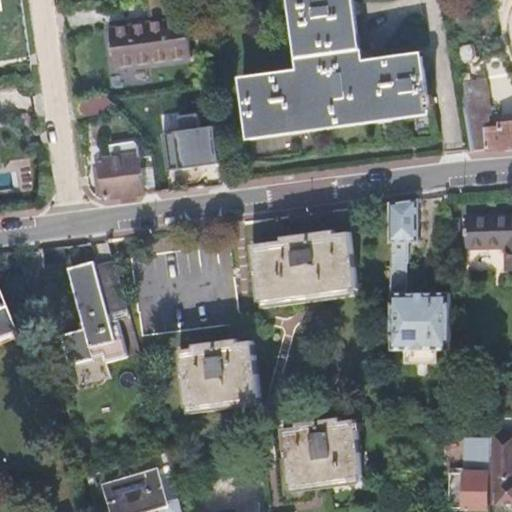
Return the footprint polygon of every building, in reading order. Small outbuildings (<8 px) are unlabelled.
[(182,0),(148,0),(151,22),(110,28),(115,66),(191,57),(182,0)] [(291,0),(301,75),(242,82),(249,136),(428,112),(421,59),(362,66),(352,0),(291,0)] [(460,0),(447,3),(450,23),(464,21),(460,0)] [(459,41),(458,44),(458,47),(459,50),(462,52),(464,53),(467,53),(470,52),(472,50),(473,47),(474,44),(472,41),(470,39),(468,38),(464,38),(461,39),(459,41)] [(485,73),(459,77),(471,151),(511,146),(511,117),(500,119),(500,123),(489,124),(487,111),(491,109),(485,73)] [(179,168),(192,168),(191,131),(177,132),(179,168)] [(164,136),(170,169),(181,167),(175,134),(164,136)] [(105,198),(144,193),(138,146),(134,143),(120,145),(121,154),(98,158),(99,163),(103,189),(105,198)] [(212,185),(227,183),(221,147),(206,149),(212,185)] [(103,189),(99,163),(92,164),(96,190),(103,189)] [(405,201),(392,203),(393,351),(408,351),(438,351),(452,351),(451,295),(408,295),(407,265),(410,265),(409,246),(421,246),(420,199),(405,201)] [(511,217),(466,218),(465,248),(505,248),(505,266),(511,265),(511,217)] [(288,241),(262,245),(269,302),(363,290),(355,232),(340,234),(340,231),(288,237),(288,241)] [(131,312),(115,259),(72,272),(87,325),(89,332),(82,334),(64,339),(73,368),(107,358),(109,366),(131,359),(121,323),(113,325),(111,318),(131,312)] [(0,292),(0,332),(14,328),(0,292)] [(133,319),(131,312),(111,318),(113,325),(121,323),(133,319)] [(89,332),(87,325),(80,327),(82,334),(89,332)] [(198,350),(183,352),(191,409),(263,400),(256,342),(241,344),(241,341),(197,346),(198,350)] [(439,364),(438,351),(408,351),(408,364),(439,364)] [(300,429),(287,431),(293,488),(368,478),(359,422),(346,424),(345,420),(300,426),(300,429)] [(511,430),(490,430),(490,437),(491,473),(491,491),(498,491),(498,502),(511,501),(511,430)] [(490,437),(467,437),(467,473),(491,473),(490,437)] [(171,464),(160,467),(169,501),(181,498),(171,464)] [(160,467),(105,482),(113,511),(147,511),(162,507),(163,511),(185,511),(181,498),(169,501),(160,467)] [(452,508),(491,508),(491,503),(491,491),(491,473),(467,473),(452,473),(452,508)]
